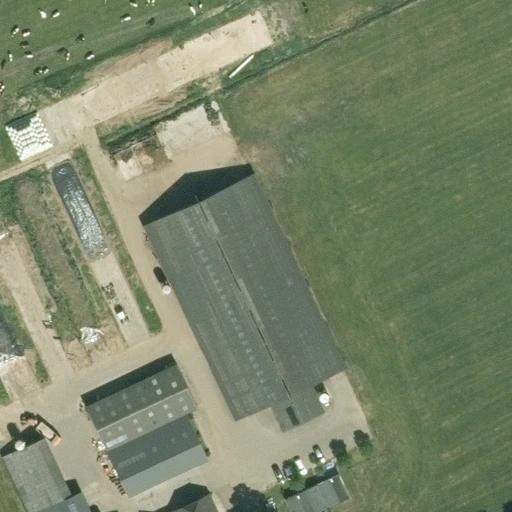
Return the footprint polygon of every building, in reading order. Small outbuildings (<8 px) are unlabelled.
[(254,173),(143,227),(234,423),(269,407),(282,433),(325,413),(313,386),(347,369),(254,173)] [(197,407),(176,364),(86,407),(106,450),(197,407)] [(161,477),(141,434),(106,450),(127,494),(161,477)] [(90,511),(81,492),(67,498),(39,440),(3,457),(29,511),(219,511),(209,492),(166,511),(90,511)] [(162,477),(124,497),(130,509),(168,489),(162,477)]
